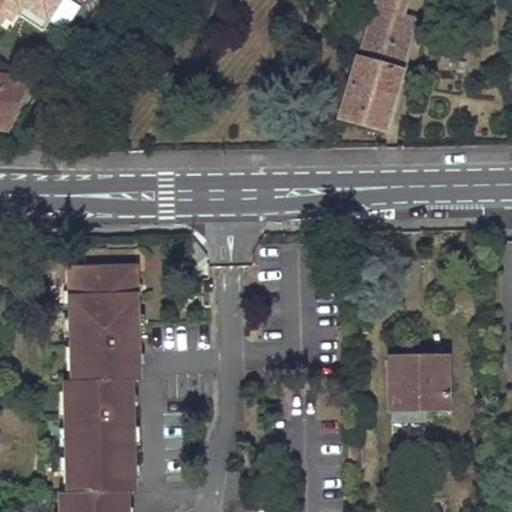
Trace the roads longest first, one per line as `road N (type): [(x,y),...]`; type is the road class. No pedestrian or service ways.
road 1 (primary): [(0,205),(337,204),(437,186)]
road 2 (primary): [(437,186),(333,179),(0,186)]
